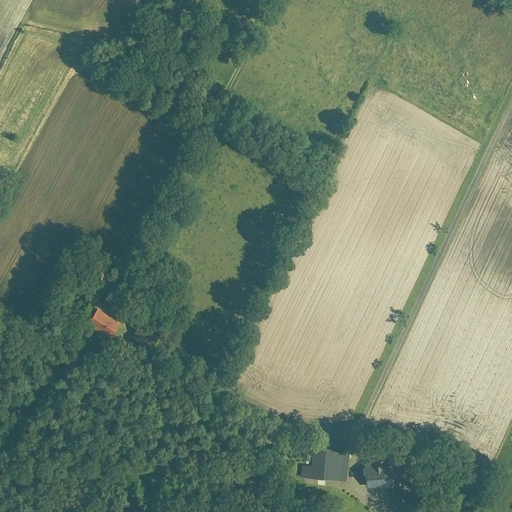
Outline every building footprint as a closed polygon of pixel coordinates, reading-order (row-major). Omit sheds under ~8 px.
[(136,295),(128,305),(139,314),(147,304),(136,295)] [(102,309),(91,328),(113,341),(124,322),(102,309)] [(144,324),(135,336),(153,349),(162,337),(144,324)] [(307,448),(307,482),(348,482),(348,448),(307,448)] [(370,453),(366,481),(403,485),(407,457),(370,453)] [(345,501),(344,511),(372,511),(373,501),(345,501)]
